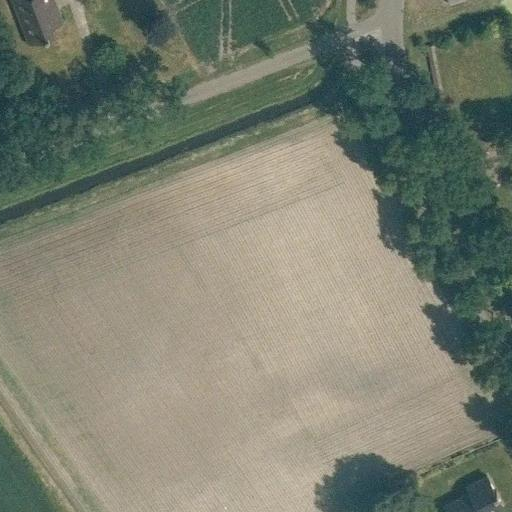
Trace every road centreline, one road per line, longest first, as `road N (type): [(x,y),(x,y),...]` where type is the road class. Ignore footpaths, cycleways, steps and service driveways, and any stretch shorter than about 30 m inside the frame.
road 1 (unclassified): [(0,169),(351,33),(391,29)]
road 2 (tertiary): [(511,311),(420,140),(391,29)]
